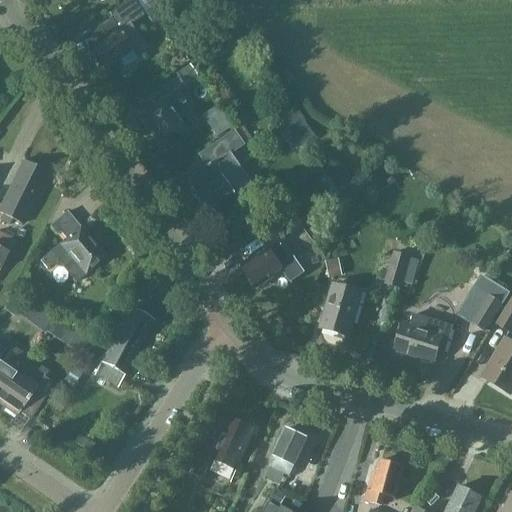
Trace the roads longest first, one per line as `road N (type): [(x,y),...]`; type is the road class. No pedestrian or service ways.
road 1 (residential): [(219,322),(2,0)]
road 2 (residential): [(511,441),(321,394),(254,355),(219,322)]
road 3 (residential): [(100,511),(219,322)]
